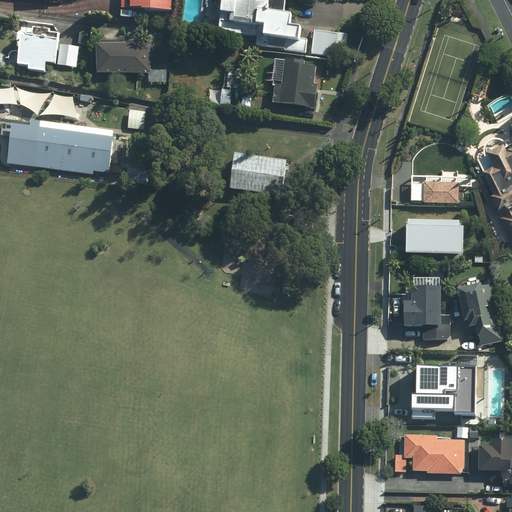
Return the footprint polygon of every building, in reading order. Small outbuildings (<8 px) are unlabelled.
[(173,13),(172,0),(122,0),(123,13),(173,13)] [(260,0),(225,0),(224,35),(259,37),(258,49),(287,51),(287,54),(308,55),(308,41),(303,40),(304,29),(294,29),(295,15),(272,14),(273,4),(261,3),(260,0)] [(95,31),(81,30),(80,46),(94,46),(95,31)] [(347,35),(316,32),(313,58),(345,61),(347,35)] [(79,43),(22,39),(20,68),(30,68),(30,71),(46,73),(47,67),(77,69),(79,43)] [(152,71),(152,47),(99,48),(99,76),(152,75),(152,85),(166,85),(166,70),(152,71)] [(276,86),(274,104),(318,109),(321,86),(314,85),(316,68),(306,67),(307,65),(288,63),(285,87),(276,86)] [(254,97),(242,95),(240,108),(253,110),(254,97)] [(91,98),(82,97),(80,113),(90,114),(91,98)] [(103,109),(101,108),(99,108),(98,108),(97,108),(95,109),(94,109),(93,110),(92,111),(92,113),(91,114),(91,115),(91,117),(91,118),(91,119),(92,121),(93,122),(94,123),(95,123),(96,124),(98,124),(99,124),(101,124),(102,124),(103,123),(104,122),(105,121),(106,120),(107,119),(107,118),(107,116),(107,115),(107,114),(106,112),(105,111),(104,110),(103,109)] [(147,112),(130,112),(129,130),(147,130),(147,112)] [(13,126),(9,165),(110,177),(115,134),(31,124),(31,128),(13,126)] [(511,148),(479,165),(495,197),(489,200),(511,245),(511,148)] [(288,162),(233,155),(229,191),(283,197),(288,162)] [(437,156),(425,155),(424,165),(436,166),(437,156)] [(149,171),(132,168),(129,182),(146,186),(149,171)] [(474,175),(412,172),(411,204),(462,206),(463,188),(474,189),(474,175)] [(461,227),(461,224),(409,223),(408,255),(464,257),(465,228),(461,227)] [(504,342),(491,286),(458,293),(464,322),(470,321),(476,348),(504,342)] [(441,315),(442,289),(413,288),(413,304),(406,303),(405,329),(426,330),(426,342),(450,342),(451,315),(441,315)] [(477,416),(478,370),(458,369),(458,364),(440,364),(439,371),(420,370),(419,399),(415,399),(414,421),(438,422),(438,408),(465,408),(465,416),(477,416)] [(438,437),(406,436),(405,456),(396,455),(395,472),(428,473),(428,476),(462,477),(463,469),(466,469),(467,443),(438,442),(438,437)] [(511,441),(494,441),(494,448),(472,448),(472,473),(502,474),(502,487),(511,486),(511,441)]
